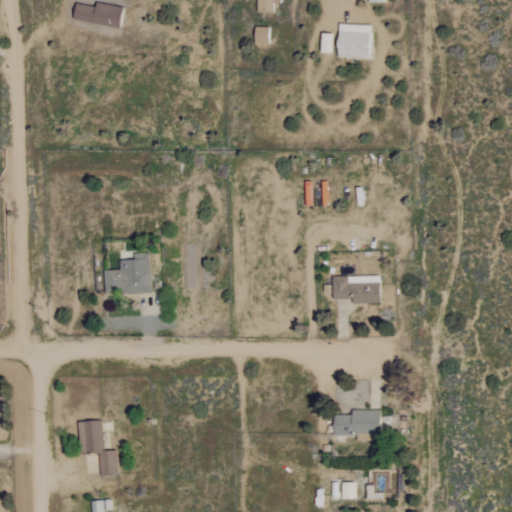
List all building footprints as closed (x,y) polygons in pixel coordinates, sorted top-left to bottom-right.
[(261,0),(261,13),(277,13),(278,4),(285,4),(284,0),(261,0)] [(80,4),(77,19),(124,29),(129,9),(100,3),(99,8),(80,4)] [(374,58),(376,26),(344,25),(343,57),(374,58)] [(259,43),(273,44),(274,28),(260,27),(259,43)] [(327,53),(338,53),(338,34),(327,34),(327,53)] [(107,271),(108,294),(155,293),(153,253),(137,254),(138,261),(123,261),(123,271),(107,271)] [(336,300),(357,300),(357,304),(385,304),(385,277),(336,277),(336,300)] [(83,421),(85,453),(103,453),(104,475),(122,474),(121,450),(108,451),(106,420),(83,421)] [(341,498),(351,498),(351,483),(341,483),(341,498)] [(96,501),(96,511),(107,511),(107,501),(96,501)]
